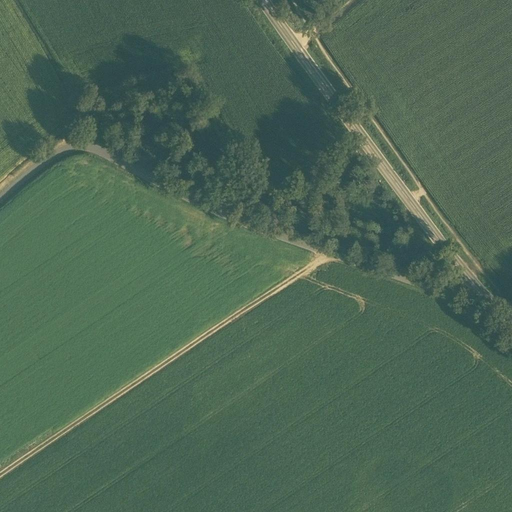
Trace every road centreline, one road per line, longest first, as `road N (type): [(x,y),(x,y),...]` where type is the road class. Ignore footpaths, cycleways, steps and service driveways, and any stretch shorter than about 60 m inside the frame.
road 1 (residential): [(491,305),(234,220),(92,144),(49,156),(0,199)]
road 2 (track): [(0,476),(327,251)]
road 3 (secondary): [(491,305),(265,0)]
